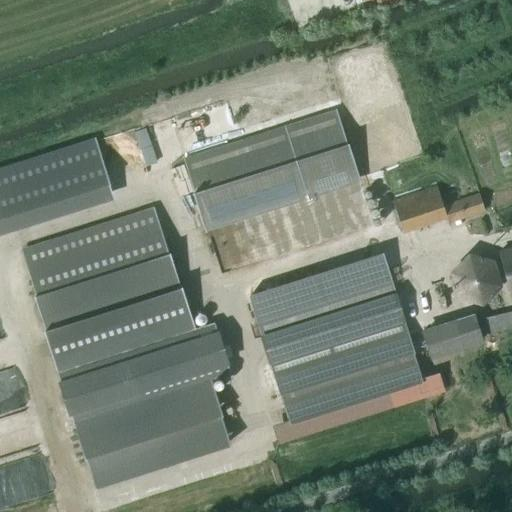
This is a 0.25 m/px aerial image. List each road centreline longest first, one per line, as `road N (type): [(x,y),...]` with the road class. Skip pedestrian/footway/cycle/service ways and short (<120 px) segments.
road 1 (track): [(231,285),(204,293),(177,208),(0,263)]
road 2 (unclassified): [(295,511),(511,437)]
